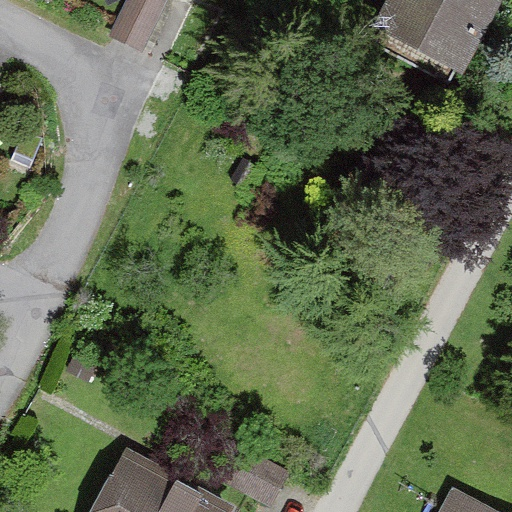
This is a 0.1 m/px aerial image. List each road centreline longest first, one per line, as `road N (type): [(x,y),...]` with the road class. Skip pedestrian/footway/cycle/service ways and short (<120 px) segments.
road 1 (residential): [(0,28),(131,92),(29,348)]
road 2 (residential): [(511,192),(335,511)]
